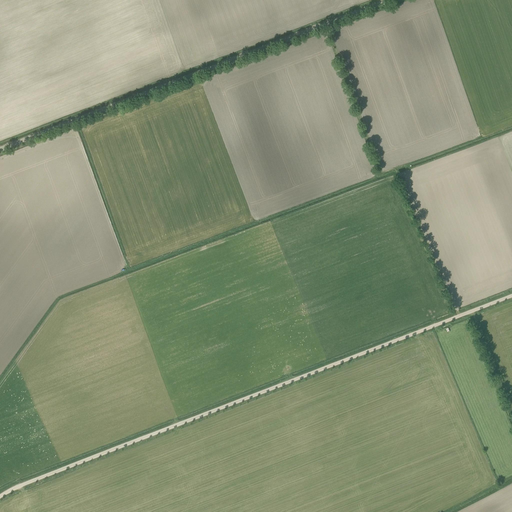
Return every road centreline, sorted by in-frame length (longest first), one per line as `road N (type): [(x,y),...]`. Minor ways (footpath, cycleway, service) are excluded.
road 1 (track): [(0,496),(511,297)]
road 2 (unclassified): [(0,148),(381,0)]
